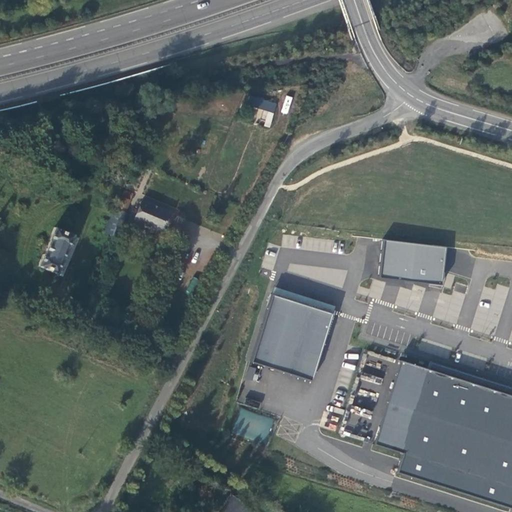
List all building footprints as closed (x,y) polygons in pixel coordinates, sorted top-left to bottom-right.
[(254,97),(249,122),(270,127),(276,102),(254,97)] [(119,205),(127,208),(133,194),(125,190),(119,205)] [(135,220),(143,223),(162,230),(168,213),(141,203),(135,220)] [(114,208),(106,232),(119,238),(121,232),(127,213),(114,208)] [(52,272),(56,274),(73,235),(54,227),(38,266),(43,268),(41,272),(51,276),(52,272)] [(127,234),(121,232),(119,238),(125,240),(127,234)] [(441,254),(371,245),(363,281),(393,285),(433,290),(441,254)] [(270,293),(252,356),(309,374),(330,310),(270,293)] [(511,391),(399,358),(375,439),(403,448),(397,468),(511,504),(511,391)] [(255,380),(256,368),(248,367),(246,379),(255,380)] [(362,382),(381,383),(382,377),(362,375),(362,382)] [(346,435),(368,437),(371,408),(349,406),(346,435)] [(238,409),(231,435),(265,444),(272,418),(238,409)] [(220,511),(254,511),(232,496),(220,511)]
